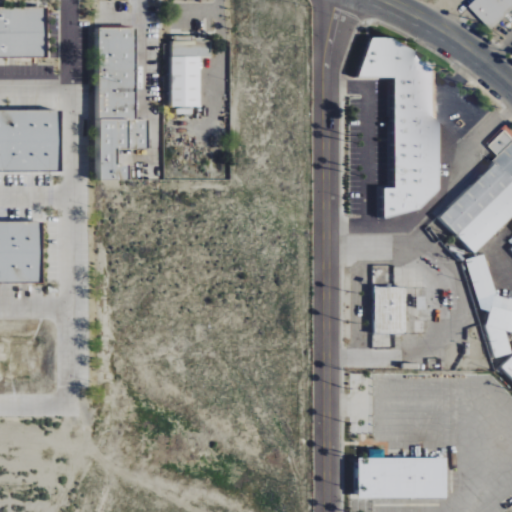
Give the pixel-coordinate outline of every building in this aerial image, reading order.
[(511,0),(473,0),(467,6),(490,30),(511,8),(511,0)] [(46,8),(0,7),(0,57),(46,58),(46,8)] [(101,181),(129,181),(128,165),(118,165),(118,149),(149,148),(148,120),(137,120),(135,28),(98,29),(101,181)] [(172,107),(200,107),(200,57),(209,57),(209,42),(193,42),(193,37),(172,37),(172,107)] [(387,77),(387,188),(376,188),(376,213),(418,213),(432,164),(432,58),(362,37),(351,77),(387,77)] [(0,172),(61,173),(61,111),(0,111),(0,172)] [(434,217),(470,254),(511,213),(511,138),(503,129),(487,146),(497,156),(434,217)] [(42,222),(0,222),(0,283),(43,283),(42,222)] [(511,300),(492,297),(481,254),(462,259),(476,310),(485,311),(482,325),(491,358),(508,353),(502,332),(511,333),(511,300)] [(368,287),(369,334),(402,333),(401,286),(368,287)] [(511,349),(510,351),(511,352),(496,366),(511,384),(511,349)] [(439,497),(439,457),(350,458),(350,498),(439,497)]
